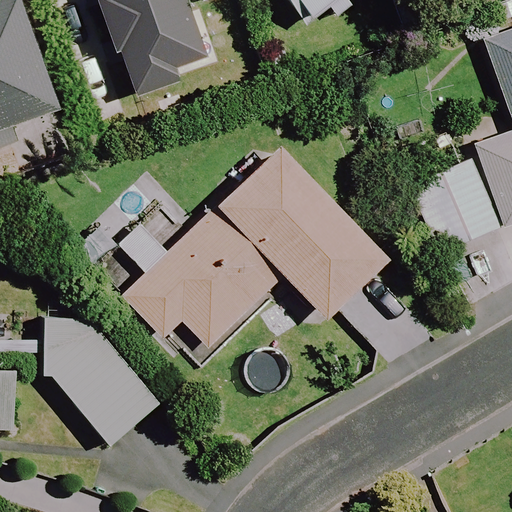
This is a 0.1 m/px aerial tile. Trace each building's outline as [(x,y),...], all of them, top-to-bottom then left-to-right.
[(0,0),(0,128),(49,113),(12,0),(0,0)] [(61,0),(83,64),(151,40),(137,0),(61,0)] [(287,0),(289,0),(307,20),(323,7),(334,20),(350,5),(345,0),(276,0),(282,5),(287,0)] [(511,30),(478,43),(511,131),(469,146),(475,161),(409,186),(435,254),(511,224),(511,30)] [(185,115),(174,85),(140,98),(151,128),(185,115)] [(381,263),(276,151),(118,298),(159,342),(179,323),(204,350),(280,279),(319,321),(381,263)] [(0,341),(0,433),(11,434),(13,381),(49,382),(105,448),(154,406),(93,333),(94,322),(42,318),(40,343),(0,341)]
